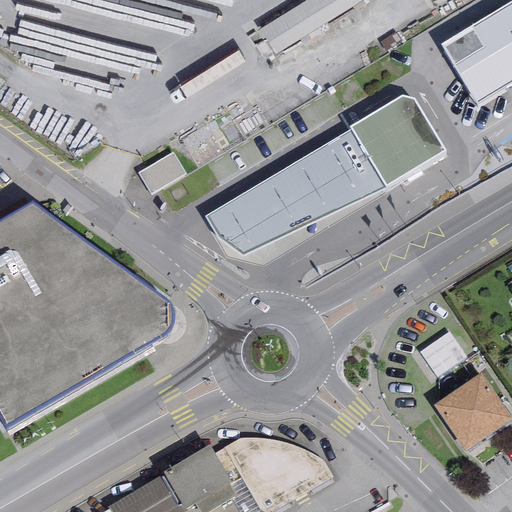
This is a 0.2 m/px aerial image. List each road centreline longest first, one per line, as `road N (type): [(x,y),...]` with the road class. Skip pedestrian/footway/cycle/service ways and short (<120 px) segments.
road 1 (unclassified): [(199,281),(0,137)]
road 2 (primary): [(137,426),(0,508)]
road 3 (primary): [(511,209),(400,278)]
